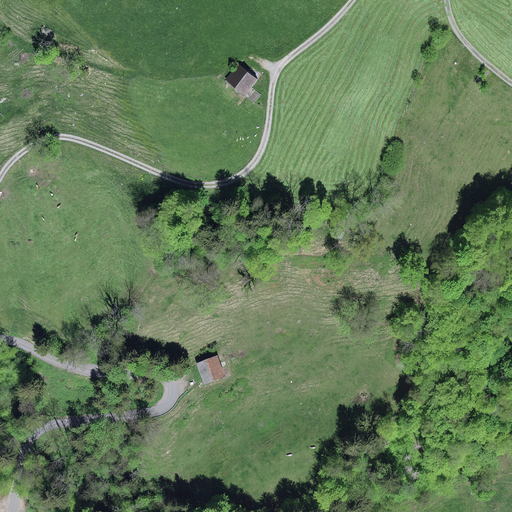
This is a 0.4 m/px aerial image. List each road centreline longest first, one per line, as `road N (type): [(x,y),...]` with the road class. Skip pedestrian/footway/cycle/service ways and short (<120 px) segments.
road 1 (track): [(0,177),(32,145),(65,137),(186,183),(232,180),(259,155),(281,64),(353,0)]
road 2 (unclassified): [(0,339),(73,363),(167,376),(174,395),(138,416),(37,431),(14,511)]
